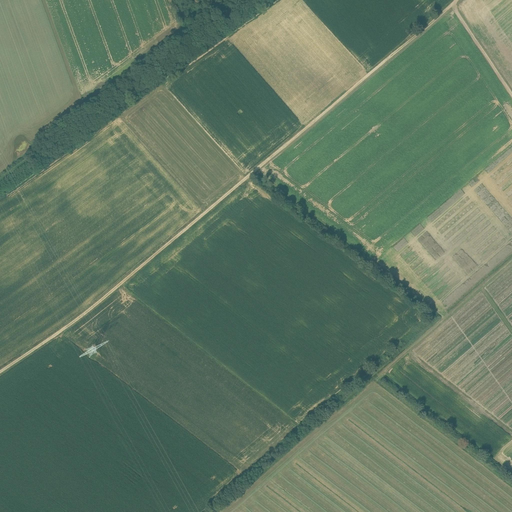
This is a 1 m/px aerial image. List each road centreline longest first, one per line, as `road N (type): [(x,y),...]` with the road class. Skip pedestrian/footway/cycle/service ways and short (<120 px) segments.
road 1 (track): [(454,0),(94,305),(0,370)]
road 2 (track): [(0,179),(246,0)]
